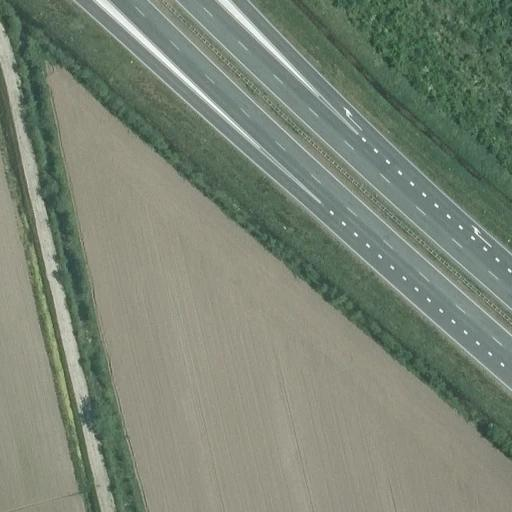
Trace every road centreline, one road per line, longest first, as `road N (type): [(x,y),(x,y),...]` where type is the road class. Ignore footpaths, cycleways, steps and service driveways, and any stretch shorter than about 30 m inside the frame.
road 1 (trunk): [(84,0),(326,189)]
road 2 (trunk): [(127,0),(326,189)]
road 3 (trunk): [(326,189),(511,353)]
road 4 (trunk): [(511,292),(349,148)]
road 5 (trunk): [(349,148),(194,0)]
road 6 (trunk): [(349,148),(230,0)]
